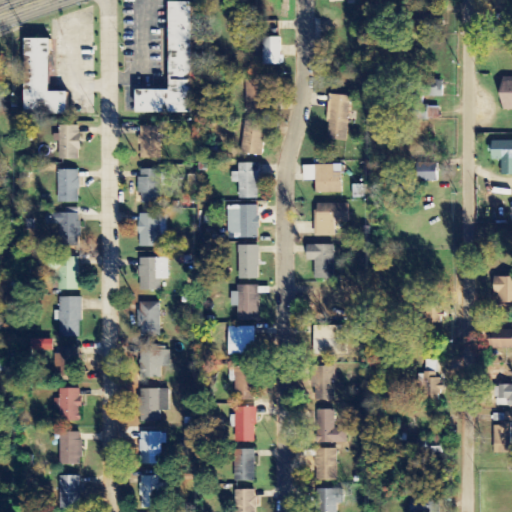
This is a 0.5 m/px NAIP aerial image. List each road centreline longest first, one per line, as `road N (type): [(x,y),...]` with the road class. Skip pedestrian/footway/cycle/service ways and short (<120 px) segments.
road 1 (residential): [(305,0),(306,67),(285,176),(286,511)]
road 2 (residential): [(468,0),(467,511)]
road 3 (residential): [(108,0),(108,511)]
